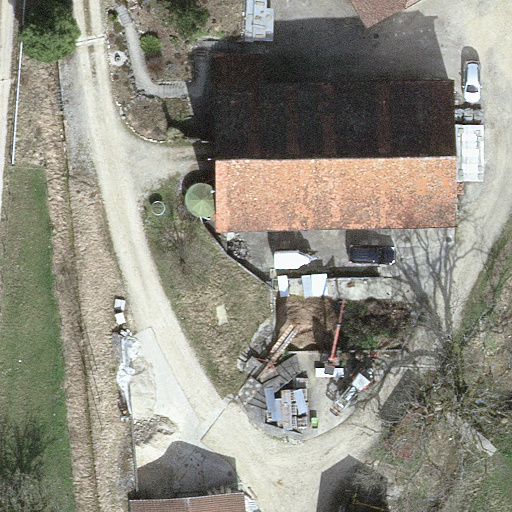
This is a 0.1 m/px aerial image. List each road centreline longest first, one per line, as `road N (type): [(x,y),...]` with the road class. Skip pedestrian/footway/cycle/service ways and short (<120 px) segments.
road 1 (track): [(277,511),(273,485),(197,404),(120,235),(83,90),(85,0)]
road 2 (track): [(276,0),(306,39),(470,46),(511,68)]
